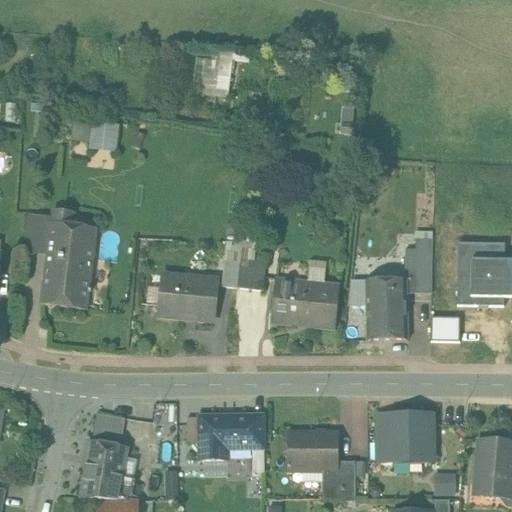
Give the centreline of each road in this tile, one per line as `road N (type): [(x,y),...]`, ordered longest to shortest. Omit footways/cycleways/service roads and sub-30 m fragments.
road 1 (tertiary): [(64,382),(511,385)]
road 2 (residential): [(64,382),(43,511)]
